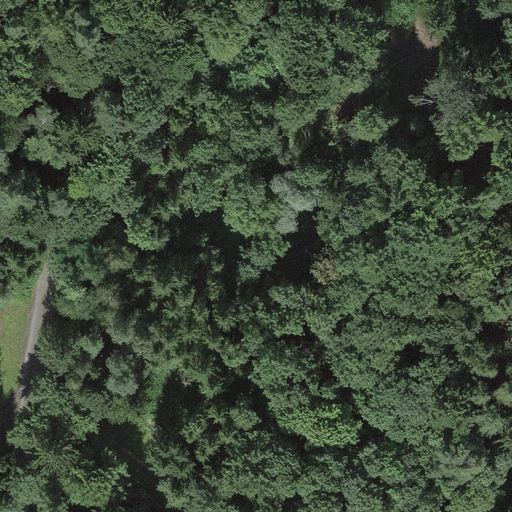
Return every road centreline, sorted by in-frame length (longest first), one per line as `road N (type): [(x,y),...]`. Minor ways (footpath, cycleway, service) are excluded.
road 1 (track): [(196,0),(52,290),(33,387),(27,511)]
road 2 (track): [(31,415),(155,511)]
